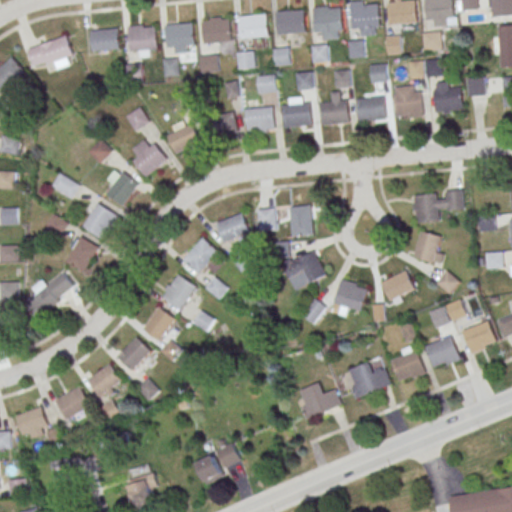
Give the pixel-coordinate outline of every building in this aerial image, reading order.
[(426,0),(453,0),(455,17),(428,20),(426,0)] [(478,0),(479,10),(462,12),(461,0),(478,0)] [(493,0),(511,0),(511,17),(495,19),(493,0)] [(389,4),(416,2),(418,22),(391,25),(389,4)] [(352,8),(379,6),(381,26),(354,29),(352,8)] [(314,12),(341,9),(343,30),(316,33),(314,12)] [(277,14),(304,12),(306,32),(280,35),(277,14)] [(240,18),(266,15),(268,36),(242,39),(240,18)] [(203,24),(230,21),(232,41),(205,44),(203,24)] [(166,27),(193,24),(195,45),(168,47),(166,27)] [(499,27),(511,26),(511,67),(501,68),(499,27)] [(130,31),(156,28),(159,48),(132,51),(130,31)] [(91,32),(118,30),(120,50),(93,53),(91,32)] [(424,34),(439,33),(441,50),(425,52),(424,34)] [(54,59),(57,68),(76,61),(66,35),(29,49),(35,66),(54,59)] [(386,39),(402,37),(404,54),(388,56),(386,39)] [(349,43),(365,41),(366,58),(351,60),(349,43)] [(312,47),(328,45),(330,62),(314,64),(312,47)] [(275,50),(291,48),(292,65),(277,67),(275,50)] [(238,54),(254,52),(256,69),(240,71),(238,54)] [(0,68),(0,86),(8,95),(30,75),(13,57),(0,68)] [(201,58),(217,57),(219,74),(203,75),(201,58)] [(163,61),(179,59),(181,76),(165,78),(163,61)] [(426,61),(442,60),(444,77),(428,78),(426,61)] [(410,63),(424,62),(426,79),(412,80),(410,63)] [(371,67),(387,66),(389,83),(373,84),(371,67)] [(335,73),(351,71),(353,88),(337,90),(335,73)] [(297,75),(313,73),(315,90),(299,92),(297,75)] [(260,78),(276,76),(278,93),(262,95),(260,78)] [(485,78),(487,96),(470,98),(469,80),(485,78)] [(503,79),(511,78),(511,105),(506,106),(503,79)] [(227,95),(238,97),(239,89),(229,87),(227,95)] [(436,92),(462,89),(464,110),(438,113),(436,92)] [(396,96),(422,93),(424,114),(398,117),(396,96)] [(358,101),(385,98),(387,119),(361,121),(358,101)] [(321,105),(348,102),(350,123),(323,126),(321,105)] [(284,107),(311,104),(313,125),(286,128),(284,107)] [(128,115),(136,130),(150,122),(142,107),(128,115)] [(247,107),(248,132),(276,131),(275,107),(247,107)] [(210,120),(215,138),(240,131),(234,113),(210,120)] [(202,141),(190,118),(166,131),(178,153),(202,141)] [(2,153),(20,153),(21,137),(2,136),(2,153)] [(146,175),(168,161),(153,137),(130,151),(146,175)] [(101,163),(114,150),(102,138),(89,151),(101,163)] [(104,190),(124,205),(140,183),(120,168),(104,190)] [(0,187),(16,187),(16,170),(0,170),(0,187)] [(54,185),(73,197),(81,185),(61,173),(54,185)] [(442,222),(441,210),(466,209),(466,189),(442,190),(442,193),(415,194),(416,222),(442,222)] [(106,239),(120,214),(99,202),(85,226),(106,239)] [(314,235),(314,205),(292,205),(292,235),(314,235)] [(16,222),(16,208),(3,208),(3,222),(16,222)] [(260,231),(277,231),(277,208),(260,208),(260,231)] [(217,223),(226,243),(252,231),(243,212),(217,223)] [(70,221),(55,213),(46,228),(60,237),(70,221)] [(479,230),(497,230),(497,215),(479,215),(479,230)] [(414,257),(438,264),(446,237),(422,230),(414,257)] [(67,261),(85,272),(100,247),(82,236),(67,261)] [(184,257),(200,273),(221,253),(205,237),(184,257)] [(20,261),(20,245),(1,245),(1,261),(20,261)] [(252,266),(243,251),(233,257),(242,272),(252,266)] [(488,251),(488,267),(504,267),(504,251),(488,251)] [(306,277),(307,283),(326,278),(319,252),(286,261),(291,281),(306,277)] [(418,290),(406,270),(382,283),(394,304),(418,290)] [(438,282),(451,293),(461,281),(448,270),(438,282)] [(76,284),(61,271),(32,301),(47,315),(76,284)] [(165,298),(186,308),(198,283),(176,273),(165,298)] [(231,287),(216,276),(206,288),(221,299),(231,287)] [(336,306),(365,311),(370,285),(341,279),(336,306)] [(20,299),(20,282),(1,282),(1,299),(20,299)] [(316,324),(329,306),(316,296),(302,314),(316,324)] [(437,328),(469,315),(462,299),(430,311),(437,328)] [(178,317),(160,306),(145,329),(163,341),(178,317)] [(195,322),(207,331),(216,320),(204,311),(195,322)] [(511,313),(499,315),(502,334),(511,331),(511,313)] [(400,326),(407,342),(418,337),(412,321),(400,326)] [(463,332),(473,355),(485,350),(484,348),(497,343),(488,322),(463,332)] [(153,350),(139,336),(120,356),(134,369),(153,350)] [(452,338),(461,361),(449,366),(448,364),(435,369),(427,348),(452,338)] [(162,350),(174,360),(183,348),(172,339),(162,350)] [(418,352),(428,375),(415,380),(414,378),(402,383),(393,362),(418,352)] [(125,380),(111,362),(90,380),(103,397),(125,380)] [(392,386),(386,367),(375,370),(372,362),(348,369),(357,397),(392,386)] [(150,400),(161,390),(150,377),(139,387),(150,400)] [(335,386),(326,390),(322,381),(299,391),(311,419),(344,405),(335,386)] [(57,398),(68,421),(93,408),(81,386),(57,398)] [(112,421),(123,413),(114,399),(103,407),(112,421)] [(61,427),(51,430),(44,406),(18,414),(25,439),(48,432),(52,445),(65,441),(61,427)] [(0,447),(13,447),(13,431),(0,431),(0,447)] [(241,462),(237,444),(220,447),(224,466),(241,462)] [(199,463),(210,484),(227,475),(216,454),(199,463)] [(54,474),(73,470),(70,457),(52,461),(54,474)] [(157,503),(154,492),(161,490),(157,474),(131,481),(138,508),(157,503)] [(11,495),(29,494),(28,478),(10,479),(11,495)] [(511,511),(511,486),(454,495),(456,511),(511,511)]
